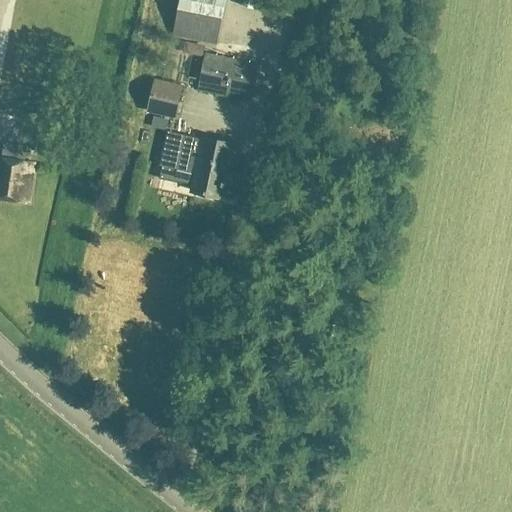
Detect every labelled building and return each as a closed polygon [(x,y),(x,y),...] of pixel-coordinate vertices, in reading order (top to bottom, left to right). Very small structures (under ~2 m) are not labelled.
[(180,0),(172,35),(218,44),(226,6),(200,0),(180,0)] [(271,8),(272,0),(251,0),(250,4),(271,8)] [(199,90),(250,100),(257,65),(206,55),(199,90)] [(146,110),(176,117),(183,84),(155,77),(146,110)] [(160,165),(197,173),(193,191),(220,197),(222,187),(226,187),(227,181),(224,180),(227,168),(235,169),(240,146),(205,138),(205,139),(168,131),(160,165)] [(0,198),(29,203),(34,164),(0,158),(0,198)]
